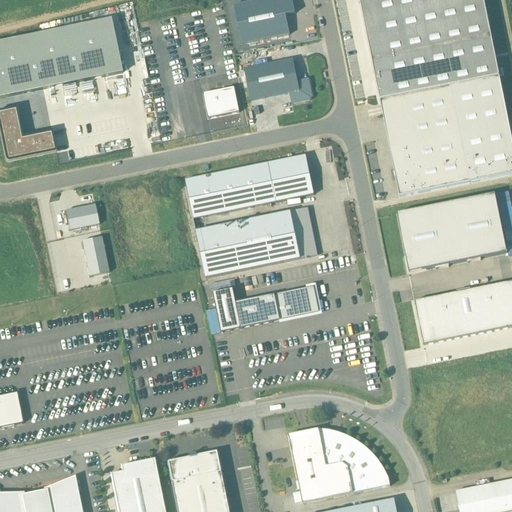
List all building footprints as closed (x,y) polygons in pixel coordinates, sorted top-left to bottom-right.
[(59,0),(62,11),(106,0),(59,0)] [(292,0),(269,0),(234,7),(242,46),(290,36),(286,16),(295,15),(292,0)] [(359,0),(380,103),(499,78),(482,0),(359,0)] [(111,22),(0,44),(0,99),(121,74),(111,22)] [(290,93),(292,105),(310,101),(313,97),(309,79),(298,81),(293,58),(243,69),(250,101),(290,93)] [(400,199),(421,194),(470,184),(511,175),(511,139),(499,78),(450,88),(402,98),(380,103),(400,199)] [(204,95),(209,120),(240,114),(235,89),(204,95)] [(16,110),(0,113),(0,132),(7,163),(55,153),(51,133),(22,139),(16,110)] [(276,201),(314,193),(306,154),(268,162),(276,201)] [(194,218),(276,201),(268,162),(186,178),(194,218)] [(495,196),(397,216),(409,274),(507,255),(498,210),(495,196)] [(96,207),(65,213),(69,233),(100,226),(96,207)] [(208,277),(316,253),(306,207),(198,230),(208,277)] [(102,239),(82,243),(89,279),(109,275),(102,239)] [(511,283),(511,279),(414,299),(423,344),(511,325),(511,283)] [(314,285),(234,301),(240,327),(319,311),(314,285)] [(17,395),(0,397),(0,429),(22,425),(17,395)] [(341,437),(319,432),(319,431),(289,437),(303,505),(390,487),(389,480),(387,480),(376,462),(360,447),(341,437)] [(188,459),(166,463),(171,483),(169,483),(175,511),(228,511),(221,474),(222,474),(218,453),(197,458),(194,456),(190,456),(188,459)] [(164,511),(154,461),(121,468),(122,473),(110,476),(118,511),(164,511)] [(251,468),(239,470),(244,495),(256,492),(251,468)] [(511,479),(456,490),(459,511),(495,511),(511,509),(511,479)] [(79,511),(73,481),(44,492),(24,496),(0,496),(0,511),(79,511)] [(397,511),(395,501),(342,511),(397,511)]
